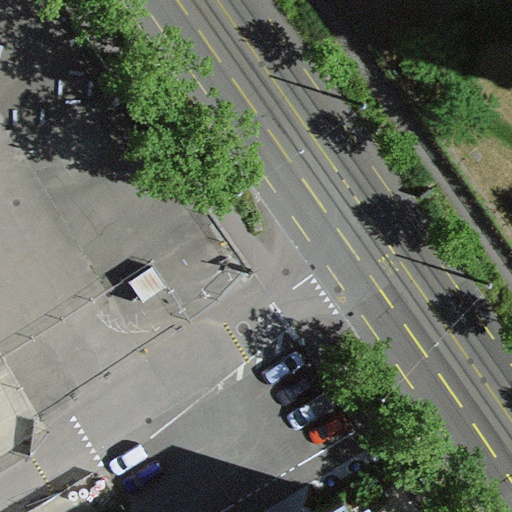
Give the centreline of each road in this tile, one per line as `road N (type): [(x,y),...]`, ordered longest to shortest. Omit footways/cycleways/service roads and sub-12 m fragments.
road 1 (residential): [(0,501),(384,241)]
road 2 (secondary): [(384,241),(216,0)]
road 3 (secondary): [(511,424),(384,241)]
